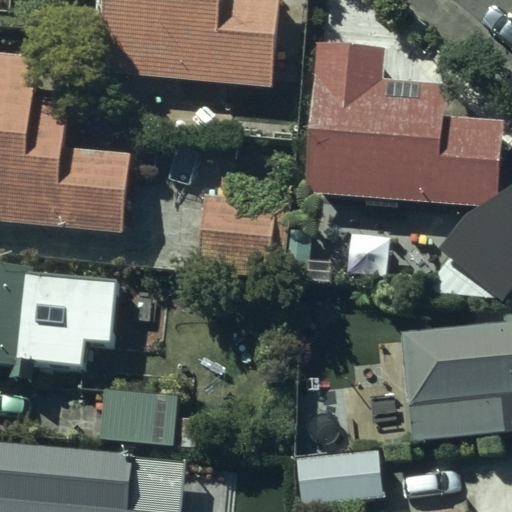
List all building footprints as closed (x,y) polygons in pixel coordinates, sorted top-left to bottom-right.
[(102,0),(112,1),(107,96),(283,107),(287,9),(238,5),(237,0),(102,0)] [(43,61),(0,58),(0,228),(123,240),(131,160),(66,154),(70,107),(39,104),(43,61)] [(451,141),(454,106),(397,101),(400,67),(323,61),(311,214),(390,221),(504,229),(511,146),(451,141)] [(301,220),(212,210),(204,285),(292,295),(301,220)] [(511,236),(497,254),(479,240),(450,275),(508,321),(511,316),(511,236)] [(125,297),(0,283),(0,380),(19,382),(20,377),(88,384),(91,355),(118,358),(125,297)] [(511,337),(415,351),(425,456),(511,444),(511,337)] [(185,410),(106,401),(101,453),(180,461),(185,410)] [(0,511),(95,511),(98,491),(64,487),(65,459),(0,454),(0,511)] [(362,511),(391,509),(386,463),(303,473),(307,511),(362,511)]
